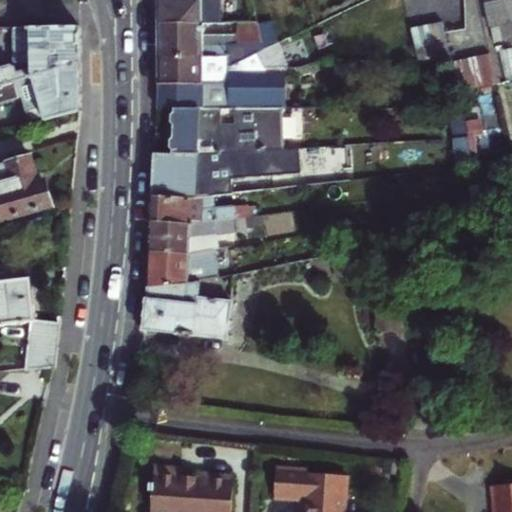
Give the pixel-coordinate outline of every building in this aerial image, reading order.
[(199,16),(198,0),(143,0),(143,6),(143,16),(188,16),(199,16)] [(511,11),(511,0),(469,0),(474,21),(511,11)] [(511,11),(474,21),(472,22),(475,34),(511,25),(511,11)] [(224,39),(189,38),(188,16),(143,16),(144,33),(144,50),(204,50),(215,50),(216,60),(228,55),(233,52),(231,39),(224,39)] [(256,42),(249,45),(242,17),(224,16),(224,39),(231,39),(233,52),(245,47),(250,56),(260,51),(256,42)] [(0,75),(66,56),(66,39),(66,20),(1,21),(1,63),(0,62),(0,75)] [(431,25),(398,25),(397,55),(437,55),(431,25)] [(162,103),(208,104),(223,104),(269,104),(300,104),(300,57),(276,63),(266,63),(250,63),(250,57),(250,56),(245,47),(233,52),(228,55),(225,63),(204,63),(204,50),(144,50),(144,74),(144,103),(162,103)] [(468,81),(485,77),(479,50),(462,54),(468,81)] [(266,63),(260,51),(250,56),(250,57),(250,63),(266,63)] [(444,86),(468,81),(462,54),(438,59),(444,86)] [(66,81),(66,56),(0,75),(0,93),(7,91),(15,120),(66,104),(66,81)] [(223,117),(208,116),(208,104),(162,103),(162,107),(158,109),(158,117),(162,121),(162,126),(162,131),(158,135),(157,142),(161,145),(161,149),(186,150),(270,145),(269,104),(223,104),(223,117)] [(463,130),(460,114),(451,115),(455,131),(463,130)] [(288,170),(286,144),(270,145),(186,150),(161,149),(142,149),(141,168),(140,191),(177,192),(195,190),(219,188),(218,173),(288,170)] [(20,165),(15,150),(0,154),(0,211),(39,199),(31,176),(25,179),(20,165)] [(453,180),(457,198),(470,196),(466,179),(453,180)] [(219,188),(195,190),(195,198),(219,196),(219,188)] [(139,215),(183,218),(222,213),(222,203),(191,205),(191,198),(195,198),(195,190),(177,192),(140,191),(140,201),(139,215)] [(457,198),(460,211),(472,208),(470,196),(457,198)] [(199,229),(224,226),(222,213),(183,218),(139,215),(138,233),(137,245),(177,248),(179,231),(199,229)] [(199,229),(179,231),(177,248),(199,244),(201,244),(199,229)] [(365,240),(317,250),(321,272),(370,262),(365,240)] [(199,244),(177,248),(175,278),(191,275),(204,272),(199,244)] [(175,279),(175,278),(177,248),(137,245),(136,261),(135,282),(175,279)] [(221,276),(220,269),(207,272),(208,277),(221,276)] [(0,317),(17,315),(13,365),(40,362),(47,316),(24,315),(21,294),(18,271),(0,273),(0,317)] [(175,279),(135,282),(132,308),(130,325),(215,337),(219,298),(190,295),(191,275),(175,278),(175,279)] [(367,311),(357,301),(346,312),(349,313),(352,314),(354,315),(357,316),(358,318),(360,321),(360,324),(360,326),(366,320),(367,311)] [(168,487),(171,462),(143,459),(138,510),(155,511),(217,511),(218,500),(221,473),(186,469),(184,488),(168,487)] [(335,511),(339,473),(333,473),(319,471),(295,469),(296,464),(265,461),(262,491),(292,494),(290,511),(335,511)] [(511,511),(511,471),(493,472),(493,480),(482,480),(483,511),(511,511)]
